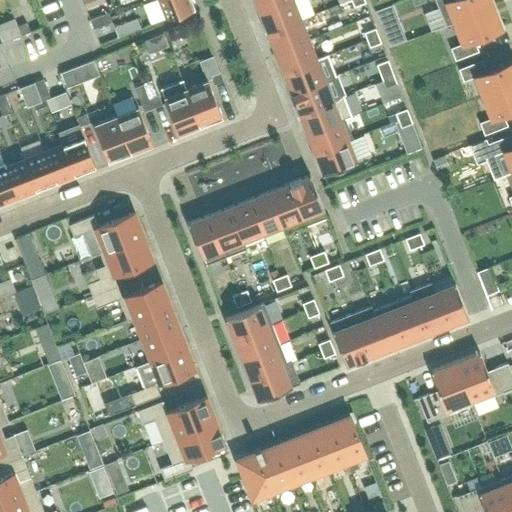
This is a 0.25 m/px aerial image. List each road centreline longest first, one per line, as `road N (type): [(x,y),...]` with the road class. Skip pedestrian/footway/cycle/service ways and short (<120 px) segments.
road 1 (residential): [(371,380),(239,430),(138,170)]
road 2 (residential): [(138,170),(272,116),(225,0)]
road 3 (residential): [(511,324),(371,380)]
road 4 (residential): [(0,226),(138,170)]
road 5 (residential): [(371,380),(426,511)]
road 6 (residential): [(67,0),(84,46),(0,80)]
